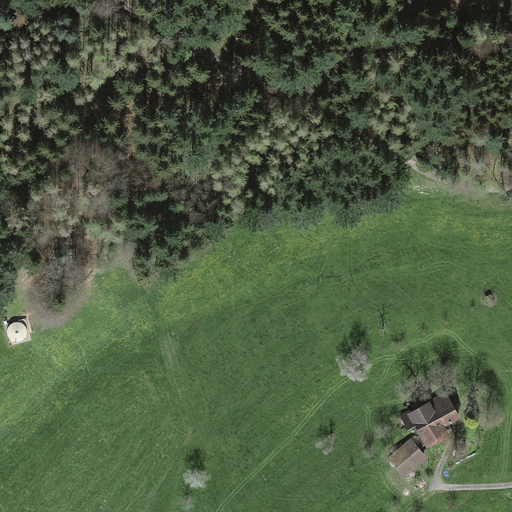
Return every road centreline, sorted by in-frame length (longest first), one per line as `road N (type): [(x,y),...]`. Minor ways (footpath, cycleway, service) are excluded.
road 1 (track): [(511,188),(446,180),(303,92),(408,0)]
road 2 (track): [(119,0),(246,74),(303,92)]
